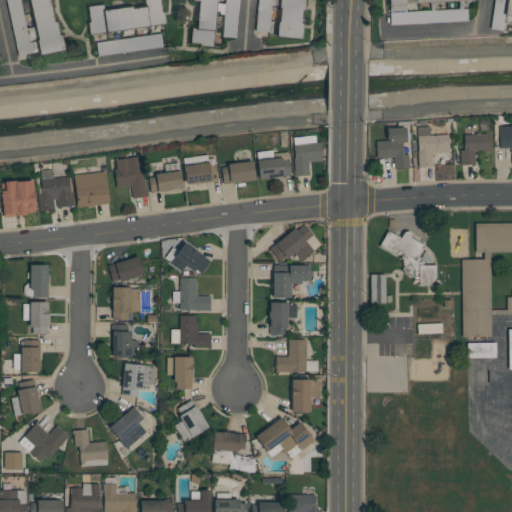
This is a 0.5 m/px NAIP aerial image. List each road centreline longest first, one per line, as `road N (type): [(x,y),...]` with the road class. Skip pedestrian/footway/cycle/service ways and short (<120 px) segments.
road 1 (tertiary): [(423,195),(0,243)]
road 2 (secondary): [(348,121),(346,511)]
road 3 (residential): [(235,217),(237,402)]
road 4 (residential): [(80,235),(77,400)]
